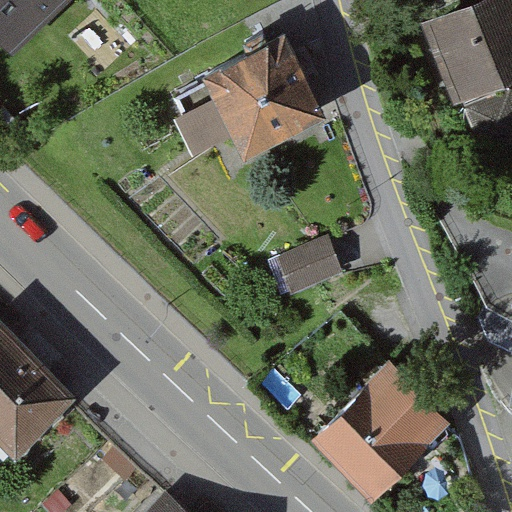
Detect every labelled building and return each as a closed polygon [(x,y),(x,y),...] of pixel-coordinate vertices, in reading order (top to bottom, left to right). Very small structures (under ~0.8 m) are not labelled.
[(0,0),(0,42),(14,57),(70,0),(0,0)] [(511,0),(497,0),(423,30),(454,109),(511,85),(511,0)] [(248,61),(203,84),(204,87),(176,102),(185,120),(176,124),(194,160),(234,141),(246,166),(327,125),(285,42),(272,48),(268,39),(243,51),(248,61)] [(511,93),(466,113),(485,158),(511,146),(511,93)] [(329,239),(276,261),(292,298),(345,275),(329,239)] [(0,321),(0,444),(13,459),(74,403),(0,321)] [(386,372),(317,446),(377,502),(448,426),(420,401),(419,402),(386,372)] [(183,511),(166,496),(151,511),(183,511)]
